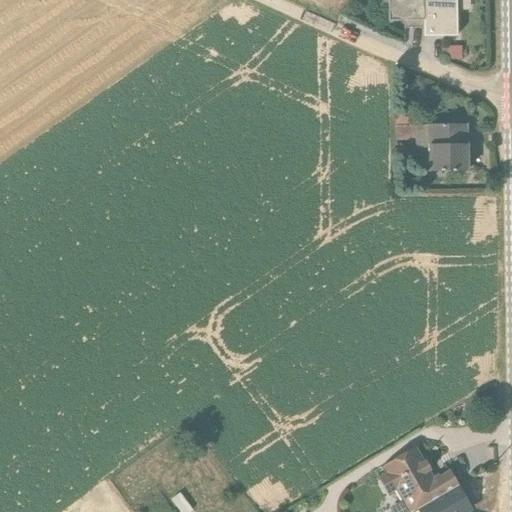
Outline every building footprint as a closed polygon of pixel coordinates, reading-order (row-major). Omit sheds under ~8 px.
[(404,30),(422,29),(421,0),(375,0),(375,6),(387,6),(387,22),(403,23),(404,30)] [(423,38),(456,37),(454,0),(421,0),(422,29),(423,38)] [(425,119),(396,119),(396,142),(410,142),(410,146),(416,146),(416,156),(419,156),(419,173),(467,173),(466,126),(425,126),(425,119)] [(385,474),(377,479),(386,496),(395,491),(407,511),(410,511),(456,485),(448,472),(438,478),(439,480),(434,483),(428,472),(429,471),(424,462),(423,463),(414,449),(382,468),(385,474)] [(489,511),(489,473),(487,471),(457,485),(411,511),(489,511)] [(190,511),(191,511),(179,494),(170,501),(178,511),(190,511)]
